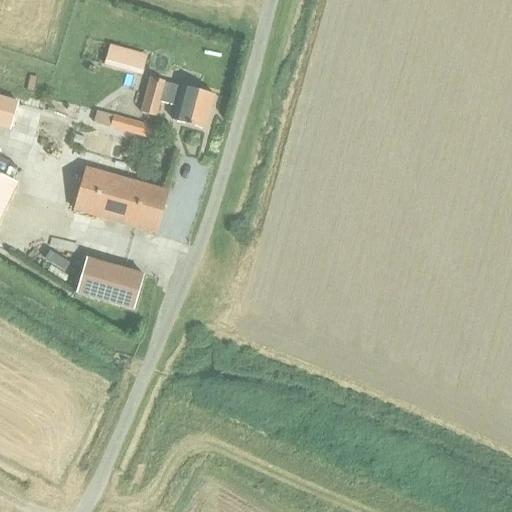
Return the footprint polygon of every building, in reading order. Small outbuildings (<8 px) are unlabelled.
[(146,69),(152,50),(114,39),(108,59),(146,69)] [(159,102),(177,107),(173,121),(205,130),(215,96),(183,87),(182,88),(151,79),(142,113),(155,116),(159,102)] [(0,96),(0,125),(9,129),(17,102),(0,96)] [(149,139),(152,129),(98,113),(95,123),(149,139)] [(156,235),(168,192),(87,168),(74,211),(156,235)] [(0,214),(15,184),(0,177),(0,214)] [(76,293),(133,310),(142,275),(85,259),(76,293)]
